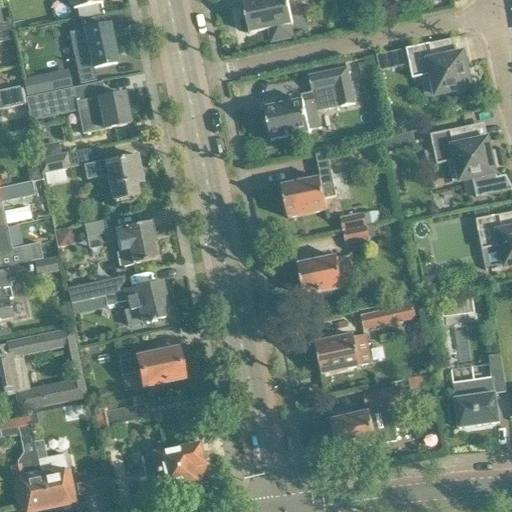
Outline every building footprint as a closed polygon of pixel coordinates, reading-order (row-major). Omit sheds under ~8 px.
[(47,0),(51,15),(82,8),(101,4),(100,0),(47,0)] [(292,25),(286,0),(254,0),(243,3),(249,34),(270,29),(272,42),(293,38),(290,25),(292,25)] [(0,44),(13,41),(9,24),(0,25),(0,44)] [(85,31),(71,34),(81,84),(97,81),(95,69),(117,65),(108,25),(89,30),(84,30),(85,31)] [(436,96),(452,93),(471,89),(464,54),(452,56),(449,40),(406,49),(413,80),(431,76),(436,96)] [(361,78),(375,75),(372,62),(358,65),(361,78)] [(272,141),(291,137),(311,133),(311,132),(321,130),(317,108),(327,106),(328,110),(355,105),(353,93),(350,93),(350,90),(352,89),(347,68),(309,76),(312,93),(305,95),(306,101),(265,109),(272,141)] [(69,90),(65,74),(46,78),(49,94),(69,90)] [(129,125),(123,94),(105,98),(102,83),(25,99),(30,122),(79,112),(84,134),(82,134),(83,135),(129,125)] [(0,111),(24,106),(20,89),(0,93),(0,111)] [(496,179),(495,175),(488,139),(476,142),(473,126),(431,135),(437,166),(456,162),(460,182),(473,180),(476,198),(511,190),(511,188),(511,189),(506,177),(496,179)] [(39,161),(38,161),(41,175),(42,175),(63,171),(84,166),(81,152),(62,156),(39,161)] [(325,200),(336,197),(327,154),(316,156),(321,179),(282,187),(288,219),(327,211),(325,200)] [(113,202),(119,201),(139,197),(136,185),(142,184),(136,156),(105,163),(105,162),(84,166),(86,176),(106,172),(113,202)] [(39,179),(36,168),(25,171),(28,182),(39,179)] [(0,229),(4,228),(0,207),(0,202),(16,199),(14,187),(0,190),(0,229)] [(374,212),(364,214),(366,225),(376,223),(374,212)] [(363,213),(340,218),(342,232),(366,227),(365,226),(363,213)] [(511,213),(499,216),(476,220),(482,250),(501,247),(505,267),(511,266),(511,213)] [(115,231),(115,232),(105,234),(102,222),(83,226),(88,250),(117,244),(119,253),(117,254),(120,269),(132,266),(156,261),(153,246),(155,245),(150,223),(115,231)] [(366,227),(342,232),(345,245),(368,240),(368,238),(375,237),(373,226),(366,227)] [(0,229),(0,258),(1,259),(0,257),(12,254),(11,247),(8,247),(4,228),(0,229)] [(70,230),(55,233),(58,248),(73,245),(70,230)] [(12,254),(0,257),(1,259),(2,267),(33,261),(30,251),(12,254)] [(305,297),(324,293),(344,289),(344,287),(354,285),(349,258),(338,260),(338,257),(298,265),(305,297)] [(12,301),(8,284),(57,273),(55,261),(0,272),(0,321),(12,319),(8,301),(12,301)] [(77,290),(67,292),(71,308),(105,299),(107,307),(115,305),(115,304),(127,301),(129,310),(123,312),(127,328),(143,324),(149,322),(169,317),(160,284),(128,292),(125,278),(99,284),(77,290)] [(442,318),(456,316),(454,301),(440,303),(442,318)] [(383,311),(360,316),(363,329),(386,324),(383,311)] [(21,356),(57,349),(54,335),(0,346),(0,395),(3,395),(3,397),(14,395),(14,392),(16,392),(20,412),(46,406),(43,390),(29,393),(21,356)] [(322,376),(341,372),(361,368),(361,366),(371,364),(365,336),(354,338),(354,336),(315,344),(322,376)] [(143,388),(164,384),(183,380),(176,345),(156,349),(157,355),(118,363),(121,378),(140,374),(143,388)] [(493,380),(453,385),(455,400),(456,410),(459,429),(499,424),(496,404),(495,396),(507,394),(502,357),(490,359),(493,380)] [(389,407),(404,404),(401,388),(364,396),(368,414),(331,421),(338,453),(397,441),(394,426),(389,427),(386,415),(391,414),(389,407)] [(94,417),(97,430),(147,419),(142,398),(96,407),(98,416),(94,417)] [(39,511),(47,510),(37,462),(28,418),(0,423),(0,434),(1,441),(19,437),(22,454),(16,463),(17,466),(11,468),(19,511),(39,511)] [(141,459),(148,493),(186,485),(187,486),(206,482),(202,464),(201,464),(197,447),(141,459)] [(75,504),(71,485),(68,472),(67,472),(64,457),(37,462),(47,510),(75,504)] [(76,487),(78,499),(106,493),(103,481),(76,487)]
